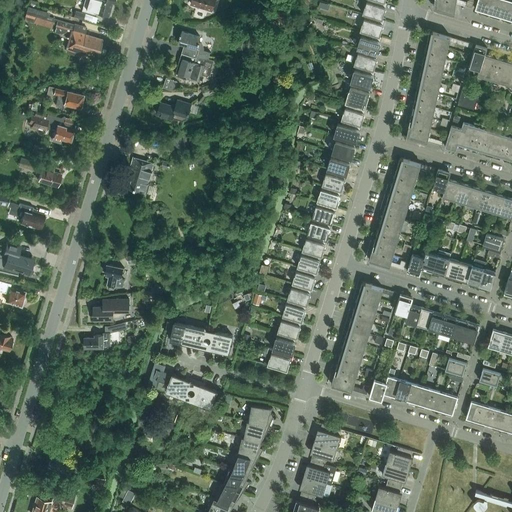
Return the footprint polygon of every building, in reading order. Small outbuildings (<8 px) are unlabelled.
[(86,0),(86,2),(95,4),(93,12),(108,16),(112,3),(100,0),(86,0)] [(212,10),(214,0),(192,0),(191,4),(212,10)] [(387,2),(385,2),(378,0),(366,0),(363,13),(365,14),(382,19),(387,2)] [(467,2),(462,0),(434,0),(433,7),(454,13),(456,3),(466,6),(467,2)] [(477,0),(475,9),(487,12),(490,0),(477,0)] [(503,0),(490,0),(487,12),(498,16),(503,0)] [(511,12),(511,0),(503,0),(498,16),(510,19),(511,12)] [(31,7),(30,10),(27,10),(24,21),(52,29),(55,19),(46,16),(47,14),(40,12),(41,10),(31,7)] [(273,8),(271,17),(287,20),(289,11),(273,8)] [(83,20),(85,14),(75,11),(73,17),(83,20)] [(385,19),(382,19),(365,14),(360,30),(362,31),(380,36),(385,19)] [(101,40),(84,35),(86,28),(74,24),(67,49),(80,53),(81,50),(97,55),(101,40)] [(471,47),(473,43),(429,30),(426,44),(447,50),(449,41),(471,47)] [(202,42),(199,42),(199,41),(200,37),(182,31),(181,34),(180,33),(180,35),(180,36),(178,43),(187,45),(184,54),(214,63),(215,60),(208,58),(210,52),(204,50),(205,48),(202,42)] [(382,36),(380,36),(362,31),(357,47),(359,48),(377,53),(382,36)] [(430,128),(447,50),(426,44),(409,121),(430,128)] [(511,61),(485,54),(487,47),(476,44),(469,66),(479,69),(477,75),(487,78),(486,81),(498,85),(499,82),(511,85),(511,61)] [(271,45),(257,51),(259,56),(273,50),(271,45)] [(379,53),(377,53),(359,48),(354,64),(356,65),(356,64),(374,70),(374,69),(379,53)] [(214,63),(184,54),(183,58),(182,58),(181,63),(179,62),(175,73),(201,81),(203,74),(207,76),(211,74),(214,63)] [(375,70),(374,69),(374,70),(356,64),(356,65),(351,81),(352,81),(370,87),(370,86),(375,70)] [(178,81),(166,78),(163,87),(173,91),(174,91),(175,89),(178,90),(179,87),(176,86),(178,81)] [(215,90),(220,88),(218,80),(201,86),(204,95),(216,92),(215,90)] [(371,87),(370,86),(370,87),(352,81),(345,102),(346,103),(365,108),(371,87)] [(461,85),(453,83),(451,90),(458,93),(461,85)] [(479,91),(463,86),(457,104),(473,110),(479,91)] [(80,108),(83,95),(67,91),(49,87),(46,96),(52,98),(52,97),(65,100),(63,104),(80,108)] [(174,112),(180,114),(188,116),(192,104),(178,99),(176,106),(161,101),(157,114),(172,118),(174,112)] [(366,108),(365,108),(346,103),(341,119),(342,119),(361,125),(361,124),(366,108)] [(65,127),(65,126),(66,124),(72,126),(75,117),(62,113),(61,117),(47,113),(46,116),(35,112),(34,115),(31,114),(28,123),(32,124),(31,128),(43,132),(44,129),(45,129),(46,127),(51,129),(52,128),(55,129),(53,136),(52,140),(60,142),(61,139),(69,142),(73,129),(65,127)] [(450,120),(442,118),(440,125),(447,127),(450,120)] [(362,125),(361,124),(361,125),(342,119),(337,136),(357,141),(362,125)] [(428,136),(430,128),(409,121),(407,135),(442,145),(443,141),(428,136)] [(458,143),(511,159),(511,132),(505,130),(504,134),(485,128),(486,125),(474,121),(473,124),(463,121),(461,128),(451,125),(445,146),(456,150),(458,143)] [(176,153),(192,144),(184,131),(169,140),(176,153)] [(337,136),(332,152),(352,158),(357,141),(337,136)] [(198,137),(193,141),(197,146),(202,143),(198,137)] [(42,155),(45,148),(34,144),(31,152),(42,155)] [(347,174),(352,158),(332,152),(327,168),(347,174)] [(134,172),(129,188),(144,192),(154,163),(133,157),(129,170),(134,172)] [(434,172),(435,167),(400,157),(395,172),(416,178),(419,167),(434,172)] [(56,186),(60,173),(53,170),(54,168),(43,165),(43,164),(25,159),(23,167),(40,172),(38,180),(56,186)] [(169,169),(171,162),(163,160),(161,167),(169,169)] [(342,190),(347,174),(327,168),(322,184),(342,190)] [(442,196),(443,196),(450,172),(438,168),(433,186),(444,190),(442,196)] [(395,172),(373,245),(394,252),(416,178),(395,172)] [(450,172),(443,196),(454,200),(460,182),(449,178),(450,172)] [(460,182),(454,200),(466,203),(471,185),(460,182)] [(322,184),(317,201),(337,207),(342,190),(322,184)] [(466,203),(477,207),(483,189),(471,185),(466,203)] [(477,207),(489,210),(494,192),(483,189),(477,207)] [(489,210),(500,214),(506,196),(494,192),(489,210)] [(0,203),(7,205),(7,206),(10,207),(8,213),(21,217),(19,223),(40,228),(45,214),(36,212),(37,209),(32,208),(33,207),(19,203),(19,205),(8,202),(9,195),(0,193),(0,203)] [(511,217),(511,197),(506,196),(500,214),(511,217)] [(332,223),(337,207),(317,201),(312,217),(332,223)] [(327,239),(332,223),(312,217),(312,219),(307,217),(303,231),(308,232),(307,233),(327,239)] [(500,250),(504,237),(487,232),(483,245),(500,250)] [(322,256),(327,239),(307,233),(302,250),(322,256)] [(29,273),(32,261),(20,257),(20,255),(17,254),(19,246),(5,242),(1,255),(0,254),(0,270),(17,274),(17,273),(18,270),(29,273)] [(405,244),(403,250),(409,252),(411,245),(405,244)] [(369,259),(404,270),(407,261),(401,260),(400,264),(391,261),(394,252),(373,245),(369,259)] [(407,271),(419,274),(426,250),(423,249),(421,256),(412,253),(407,271)] [(317,272),(322,256),(302,250),(297,266),(317,272)] [(438,254),(426,250),(419,274),(420,274),(422,268),(432,271),(438,254)] [(128,263),(140,260),(138,252),(126,255),(128,263)] [(449,257),(438,254),(432,271),(444,275),(449,257)] [(461,261),(449,257),(444,275),(455,278),(461,261)] [(472,264),(461,261),(455,278),(467,282),(472,264)] [(116,284),(118,284),(123,285),(124,279),(120,278),(120,276),(122,276),(124,267),(107,264),(105,272),(107,273),(106,276),(109,276),(107,284),(115,286),(116,284)] [(262,264),(260,272),(266,274),(268,266),(262,264)] [(484,268),(472,264),(467,282),(479,285),(484,268)] [(312,288),(317,272),(297,266),(293,282),(312,288)] [(479,285),(490,289),(496,271),(484,268),(479,285)] [(25,292),(10,287),(11,284),(0,280),(0,292),(7,294),(5,301),(16,304),(16,305),(21,306),(24,298),(23,298),(25,292)] [(396,296),(397,292),(362,281),(358,294),(379,301),(382,292),(396,296)] [(307,304),(312,288),(293,282),(288,299),(307,304)] [(157,285),(154,298),(160,300),(163,286),(157,285)] [(256,293),(253,303),(258,304),(260,298),(266,300),(267,296),(256,293)] [(405,320),(412,296),(400,293),(395,310),(406,314),(405,320)] [(356,377),(379,301),(358,294),(335,371),(356,377)] [(411,303),(412,301),(413,297),(412,296),(405,320),(417,324),(422,306),(411,303)] [(94,319),(113,318),(115,318),(117,318),(118,318),(119,317),(121,317),(122,316),(123,315),(124,314),(126,312),(128,311),(129,308),(129,306),(129,298),(129,299),(107,299),(107,305),(94,306),(94,319)] [(302,321),(307,304),(288,299),(283,315),(302,321)] [(433,310),(422,306),(417,324),(428,327),(433,310)] [(445,313),(433,310),(428,327),(440,331),(445,313)] [(456,317),(445,313),(440,331),(451,334),(456,317)] [(302,321),(283,315),(278,331),(297,337),(302,321)] [(468,320),(456,317),(451,334),(463,338),(468,320)] [(480,324),(468,320),(463,338),(475,341),(480,324)] [(111,345),(111,332),(127,329),(126,322),(110,326),(105,326),(105,332),(103,332),(103,334),(95,334),(95,337),(85,337),(85,347),(103,347),(103,345),(111,345)] [(199,348),(205,350),(209,330),(174,322),(170,339),(199,346),(199,348)] [(488,345),(500,349),(505,331),(493,328),(488,345)] [(209,330),(205,350),(211,351),(211,348),(229,352),(231,344),(232,344),(233,342),(231,342),(233,335),(209,330)] [(0,347),(8,350),(12,337),(2,334),(2,332),(0,331),(0,347)] [(297,337),(278,331),(273,347),(292,353),(297,337)] [(500,349),(511,352),(511,350),(511,333),(505,331),(500,349)] [(384,337),(377,335),(374,342),(382,344),(384,337)] [(292,353),(273,347),(269,346),(264,363),(287,370),(292,353)] [(463,374),(467,362),(449,356),(445,369),(463,374)] [(497,385),(501,372),(483,367),(479,379),(497,385)] [(374,370),(367,368),(365,375),(371,377),(374,370)] [(166,390),(188,399),(196,380),(190,377),(189,380),(172,374),(172,376),(170,375),(171,374),(157,369),(153,378),(169,384),(166,390)] [(353,386),(356,377),(335,371),(331,383),(366,394),(369,386),(363,384),(362,388),(353,386)] [(453,413),(456,403),(458,396),(388,375),(386,381),(375,378),(369,395),(382,399),(384,392),(453,413)] [(202,382),(196,380),(188,399),(211,407),(213,401),(215,401),(215,400),(214,399),(217,391),(201,384),(202,382)] [(88,409),(113,402),(110,392),(96,396),(98,400),(86,403),(88,409)] [(466,417),(511,431),(511,412),(471,400),(466,417)] [(252,404),(249,421),(270,425),(274,414),(270,413),(272,407),(252,404)] [(247,420),(244,437),(262,441),(270,425),(249,421),(247,420)] [(316,433),(314,440),(337,447),(341,435),(335,433),(336,427),(322,423),(319,434),(316,433)] [(155,429),(149,428),(147,436),(153,438),(155,429)] [(262,441),(244,437),(242,436),(238,453),(258,459),(264,448),(260,447),(262,441)] [(314,448),(311,458),(325,463),(327,457),(334,459),(337,447),(314,440),(312,447),(314,448)] [(386,462),(409,469),(411,462),(409,461),(413,450),(398,446),(396,452),(390,450),(386,462)] [(249,474),(258,459),(238,453),(236,452),(231,468),(249,474)] [(79,471),(82,461),(62,454),(61,457),(51,454),(48,466),(64,471),(65,467),(79,471)] [(325,463),(311,458),(308,470),(305,469),(303,476),(327,483),(331,484),(337,466),(325,463)] [(387,482),(402,486),(405,475),(407,476),(409,469),(386,462),(382,474),(389,476),(387,482)] [(229,468),(224,483),(243,491),(250,481),(246,480),(249,474),(231,468),(229,468)] [(304,483),(300,494),(315,498),(316,493),(323,495),(327,483),(303,476),(301,482),(304,483)] [(106,483),(97,481),(95,492),(103,494),(106,483)] [(398,497),(402,486),(387,482),(386,487),(379,485),(375,497),(398,505),(400,498),(398,497)] [(243,491),(224,483),(222,483),(216,498),(233,506),(243,491)] [(57,511),(60,503),(73,507),(77,491),(56,485),(52,501),(37,496),(32,511),(57,511)] [(124,487),(119,495),(124,498),(129,489),(124,487)] [(133,488),(128,498),(134,501),(139,492),(133,488)] [(511,500),(480,491),(476,490),(475,493),(479,494),(485,496),(484,498),(484,499),(483,499),(480,498),(478,498),(477,498),(477,499),(475,501),(474,501),(474,502),(474,503),(474,504),(475,505),(478,508),(479,509),(480,509),(482,509),(483,508),(484,507),(485,507),(487,505),(487,504),(487,503),(487,502),(487,501),(487,500),(487,499),(487,498),(507,504),(507,502),(511,503),(511,500)] [(295,505),(293,511),(295,511),(317,511),(319,506),(313,504),(315,498),(300,494),(297,505),(295,505)] [(396,511),(398,505),(375,497),(372,510),(378,511),(377,511),(393,511),(394,510),(396,511)] [(230,511),(233,506),(216,498),(214,498),(207,511),(230,511)]
